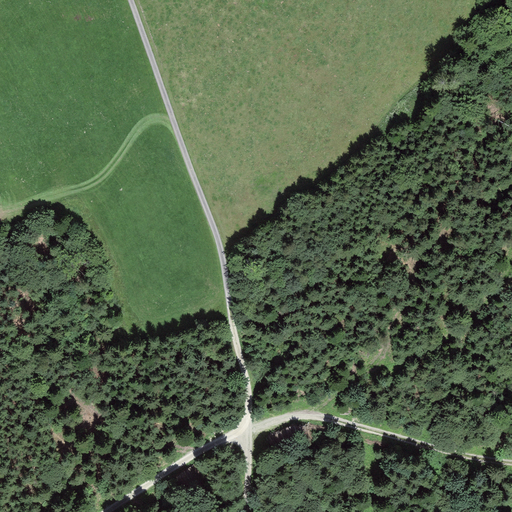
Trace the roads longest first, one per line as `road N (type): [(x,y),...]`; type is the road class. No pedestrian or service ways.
road 1 (track): [(127,0),(213,232),(249,431)]
road 2 (track): [(511,463),(438,454),(292,418),(249,431)]
road 3 (track): [(110,511),(216,442),(249,431)]
